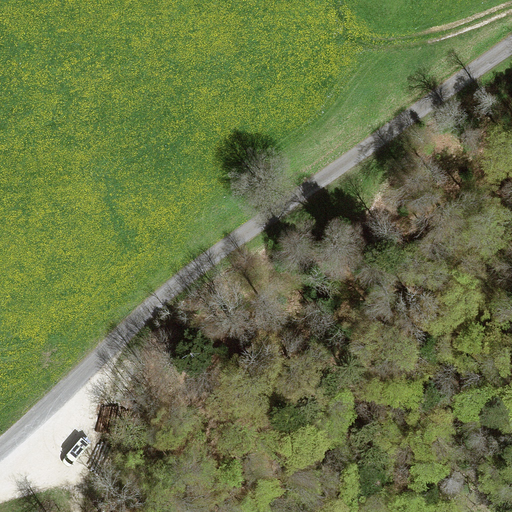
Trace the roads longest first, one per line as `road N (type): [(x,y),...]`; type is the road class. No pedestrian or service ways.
road 1 (unclassified): [(0,448),(205,262),(511,47)]
road 2 (track): [(511,6),(374,49),(344,42),(335,0)]
